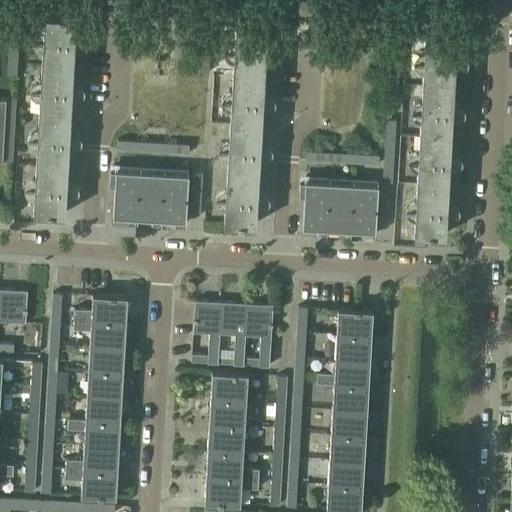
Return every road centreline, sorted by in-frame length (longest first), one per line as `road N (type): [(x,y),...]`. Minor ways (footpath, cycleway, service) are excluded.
road 1 (residential): [(150,511),(162,255)]
road 2 (residential): [(88,251),(97,12)]
road 3 (residential): [(281,262),(288,23)]
road 4 (residential): [(468,511),(486,274)]
road 5 (residential): [(486,274),(281,262)]
road 6 (residential): [(492,188),(504,0)]
